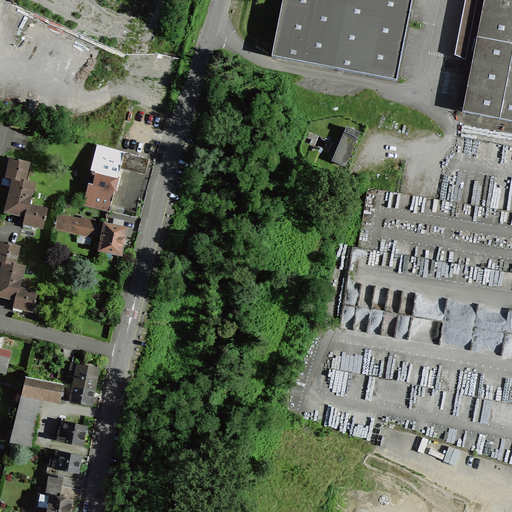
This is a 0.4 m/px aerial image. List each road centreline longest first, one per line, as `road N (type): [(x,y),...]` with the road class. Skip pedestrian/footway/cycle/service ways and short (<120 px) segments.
road 1 (residential): [(220,0),(124,352)]
road 2 (residential): [(124,352),(94,511)]
road 3 (residential): [(124,352),(0,322)]
